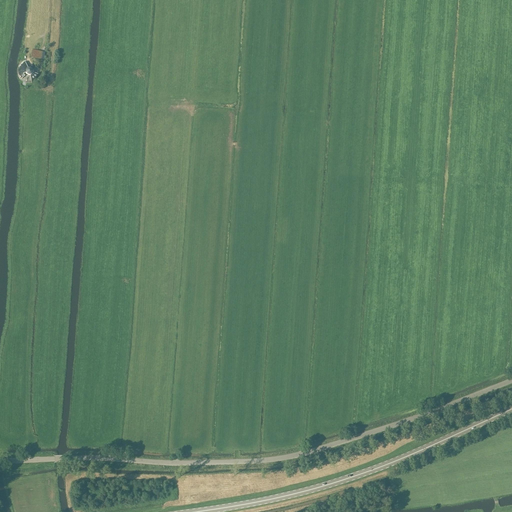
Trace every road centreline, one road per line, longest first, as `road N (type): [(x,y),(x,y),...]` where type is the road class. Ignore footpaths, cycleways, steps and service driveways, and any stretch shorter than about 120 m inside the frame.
road 1 (unclassified): [(0,461),(194,463),(301,454),(511,379)]
road 2 (primary): [(511,408),(360,474),(194,511)]
